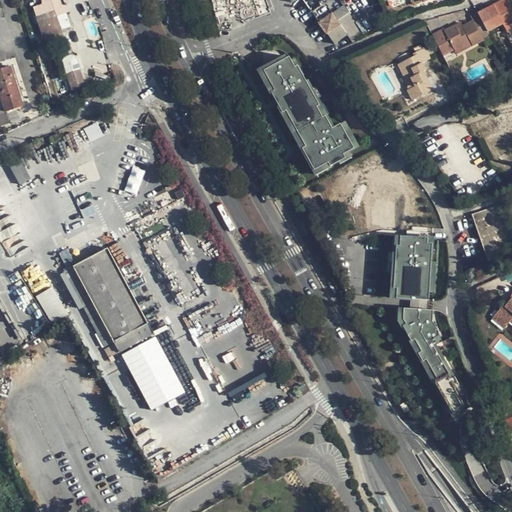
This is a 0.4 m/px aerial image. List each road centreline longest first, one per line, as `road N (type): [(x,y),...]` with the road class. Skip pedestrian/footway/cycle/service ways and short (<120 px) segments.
road 1 (residential): [(285,16),(350,102),(418,169),(445,217),(455,253),(456,330),(511,477)]
road 2 (primary): [(438,511),(186,63)]
road 3 (primary): [(164,80),(408,511)]
road 4 (unknown): [(57,242),(48,207),(66,169),(119,135),(136,140),(148,154),(144,186),(106,211),(167,314)]
road 5 (unknown): [(43,251),(111,383),(142,415),(177,420),(214,397)]
road 6 (unknown): [(167,314),(214,397),(238,403),(273,391)]
road 7 (residential): [(0,150),(137,89)]
road 8 (unknown): [(511,77),(395,143)]
